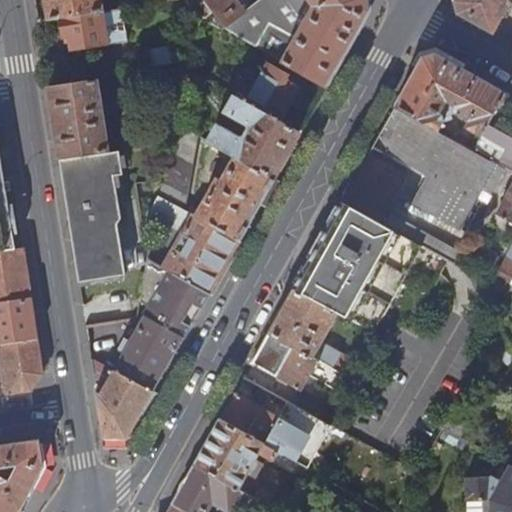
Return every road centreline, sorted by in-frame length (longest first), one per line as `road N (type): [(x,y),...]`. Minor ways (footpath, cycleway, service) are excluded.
road 1 (secondary): [(120,511),(411,2)]
road 2 (residential): [(77,409),(24,86)]
road 3 (residential): [(511,67),(411,2)]
